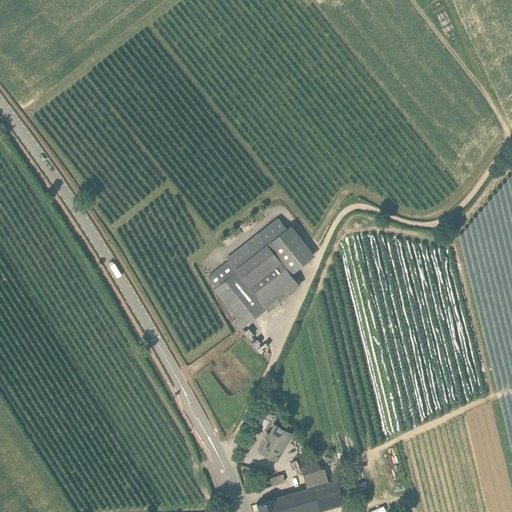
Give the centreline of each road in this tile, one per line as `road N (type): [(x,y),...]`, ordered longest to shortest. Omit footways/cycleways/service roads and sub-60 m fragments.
road 1 (unclassified): [(220,461),(340,215),(365,206),(405,222),(439,223),(511,143)]
road 2 (secondary): [(182,389),(108,261),(0,104)]
road 3 (track): [(507,147),(506,129),(411,0)]
